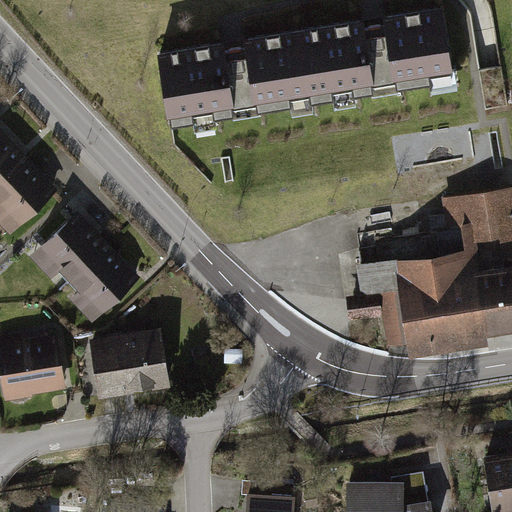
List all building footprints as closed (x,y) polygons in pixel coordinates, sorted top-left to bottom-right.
[(363,20),(301,30),(312,99),(453,77),(442,7),(386,16),(387,22),(364,26),(363,20)] [(224,43),(161,53),(172,122),(312,99),(301,30),(247,39),(248,45),(225,49),(224,43)] [(0,186),(36,152),(3,118),(0,121),(0,186)] [(36,152),(0,186),(0,188),(8,196),(0,204),(0,211),(17,229),(65,182),(36,152)] [(430,216),(432,233),(463,229),(464,235),(476,234),(511,229),(511,193),(511,189),(446,197),(448,214),(430,216)] [(80,275),(116,238),(84,207),(38,254),(63,278),(73,267),(80,275)] [(486,328),(478,274),(477,267),(470,268),(468,254),(478,252),(476,234),(464,235),(466,253),(364,267),(367,291),(384,288),(391,336),(409,333),(409,339),(486,328)] [(116,238),(80,275),(90,284),(78,297),(100,318),(148,269),(116,238)] [(511,268),(478,274),(486,328),(511,323),(511,268)] [(179,379),(170,323),(102,333),(111,390),(179,379)] [(74,390),(64,331),(34,336),(33,329),(2,333),(13,400),(74,390)] [(511,447),(510,448),(486,452),(495,511),(501,511),(511,510),(511,447)] [(434,511),(431,494),(427,495),(422,470),(395,475),(350,476),(348,511),(434,511)] [(296,511),(298,492),(250,488),(248,511),(296,511)] [(108,511),(167,511),(168,503),(110,499),(108,511)]
